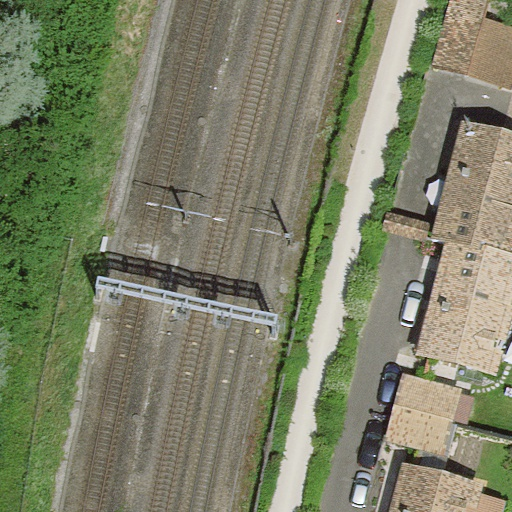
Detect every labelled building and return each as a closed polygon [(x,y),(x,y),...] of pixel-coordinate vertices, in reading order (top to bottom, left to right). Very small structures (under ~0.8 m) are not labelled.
[(511,89),(511,88),(511,31),(483,24),(489,0),(455,0),(437,69),(453,73),(511,89)] [(436,241),(453,245),(511,263),(511,258),(511,141),(466,129),(436,241)] [(511,316),(511,263),(453,245),(423,358),(496,377),(511,316)] [(459,395),(407,382),(391,442),(444,455),(459,395)] [(477,511),(483,492),(407,472),(396,511),(477,511)]
